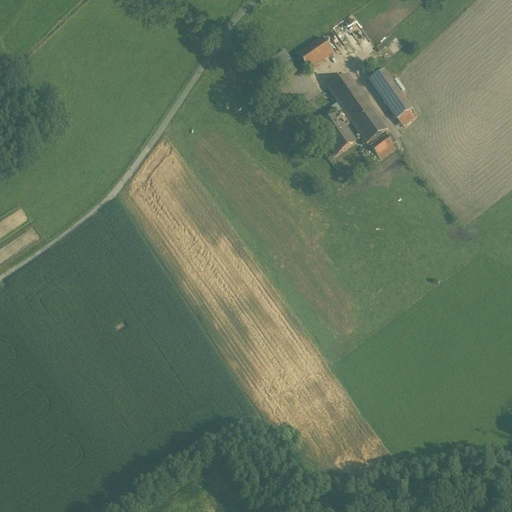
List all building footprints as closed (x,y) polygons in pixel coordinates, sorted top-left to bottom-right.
[(436,0),(422,0),(431,9),(438,2),(436,0)] [(337,37),(350,56),(362,47),(345,22),(333,31),(337,37)] [(321,39),(297,56),(308,73),(333,55),(321,39)] [(285,52),(273,60),(277,67),(289,58),(285,52)] [(384,71),(372,78),(395,111),(392,113),(397,121),(411,111),(391,81),(384,71)] [(347,76),(328,90),(343,112),(349,121),(366,145),(386,132),(347,76)] [(395,111),(372,78),(369,81),(392,113),(395,111)] [(349,121),(343,112),(336,117),(336,116),(317,129),(336,156),(355,143),(344,128),(348,125),(346,123),(349,121)] [(395,150),(386,138),(371,148),(380,161),(395,150)]
